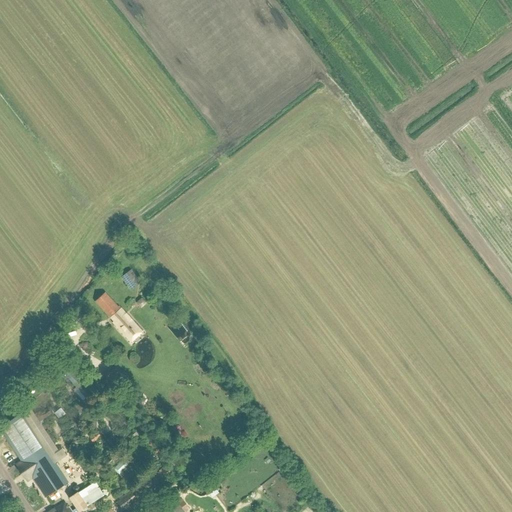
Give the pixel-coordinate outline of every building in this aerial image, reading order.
[(129,270),(120,277),(132,291),(140,284),(129,270)] [(95,302),(110,318),(111,317),(115,321),(113,323),(131,342),(142,332),(106,292),(95,302)] [(74,366),(67,371),(64,374),(84,397),(94,389),(74,366)] [(128,377),(127,378),(121,369),(119,371),(117,368),(105,377),(117,393),(132,382),(128,377)] [(22,415),(1,428),(23,462),(20,464),(23,467),(26,472),(29,470),(45,495),(66,482),(22,415)] [(93,442),(100,436),(97,433),(90,439),(93,442)] [(143,444),(156,456),(158,454),(163,449),(158,445),(150,437),(143,444)] [(120,473),(127,466),(128,466),(122,460),(115,467),(120,473)] [(169,468),(165,465),(159,471),(157,477),(165,480),(173,472),(169,468)] [(68,498),(78,511),(103,495),(94,481),(68,498)] [(124,510),(138,500),(130,490),(116,500),(124,510)] [(70,511),(64,502),(49,511),(70,511)]
